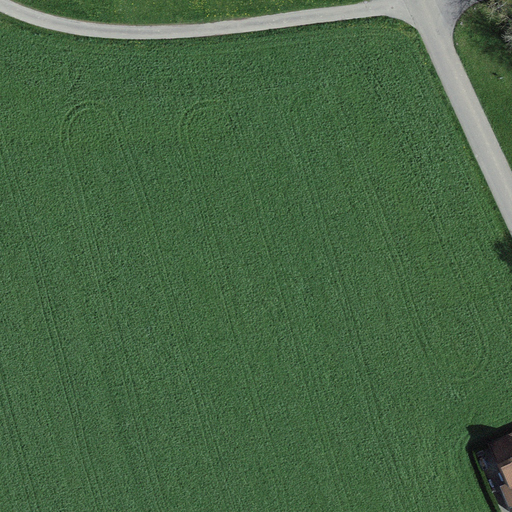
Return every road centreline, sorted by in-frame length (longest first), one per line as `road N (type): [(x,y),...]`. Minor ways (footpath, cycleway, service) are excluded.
road 1 (unclassified): [(0,2),(58,23),(155,32),(421,3)]
road 2 (unclassified): [(421,3),(511,205)]
